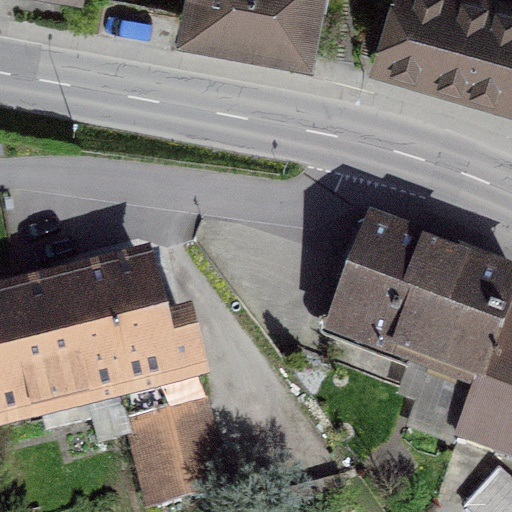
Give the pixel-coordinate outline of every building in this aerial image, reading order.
[(312,0),(179,0),(170,51),(298,75),(312,0)] [(511,14),(464,0),(402,0),(384,64),(511,103),(511,14)] [(511,467),(511,309),(510,309),(511,303),(511,287),(359,234),(320,344),(473,398),(456,448),(511,467)] [(130,262),(0,296),(0,432),(115,402),(130,459),(208,438),(176,322),(148,329),(130,262)] [(511,511),(511,493),(498,477),(470,502),(478,511),(511,511)]
